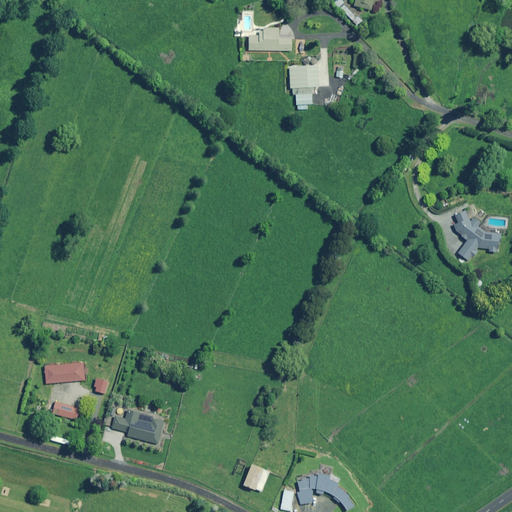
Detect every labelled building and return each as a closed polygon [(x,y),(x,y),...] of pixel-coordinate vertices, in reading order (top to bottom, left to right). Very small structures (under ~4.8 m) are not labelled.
[(373,0),(355,0),(354,6),(371,10),(373,0)] [(249,50),(292,51),(292,36),(279,35),(279,28),(264,28),(264,31),(259,31),(259,36),(249,36),(249,50)] [(305,40),(296,40),(296,55),(305,55),(305,40)] [(320,49),(321,63),(317,63),(318,66),(289,68),(290,89),(329,86),(327,64),(326,48),(320,49)] [(312,104),(312,94),(296,94),(296,105),(312,104)] [(458,253),(468,261),(478,247),(489,249),(489,251),(498,253),(501,234),(484,231),(479,227),(480,223),(473,218),(470,222),(465,210),(455,214),(458,223),(453,225),(457,233),(462,236),(467,240),(458,253)] [(85,381),(83,363),(45,366),(46,384),(85,381)] [(108,382),(96,378),(94,387),(96,387),(95,391),(105,394),(108,382)] [(79,408),(56,402),(53,414),(76,420),(79,408)] [(158,444),(163,422),(153,420),(154,416),(127,410),(125,419),(114,416),(111,429),(127,433),(126,436),(158,444)] [(243,485),(255,490),(256,489),(262,492),(269,472),(252,465),(243,485)] [(313,503),(311,489),(317,490),(316,492),(322,495),(324,491),(334,497),(334,498),(338,503),(340,502),(348,511),(356,504),(337,484),(329,480),(330,478),(319,473),(317,476),(311,475),(309,479),(298,480),(300,492),(298,492),(300,505),(313,503)] [(293,492),(284,490),(281,509),(290,511),(293,492)]
